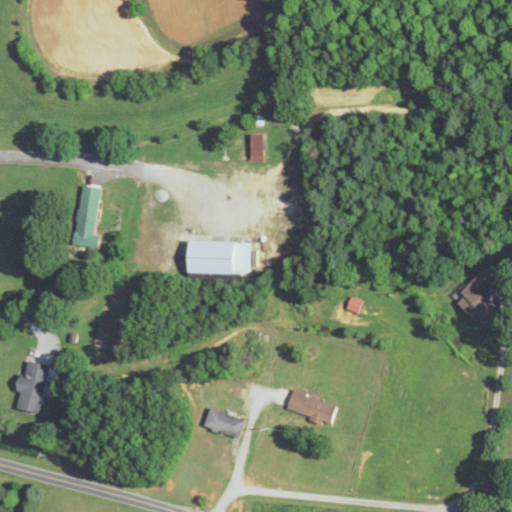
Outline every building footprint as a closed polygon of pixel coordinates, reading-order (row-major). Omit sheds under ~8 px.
[(257,158),(267,158),(267,133),(257,133),(257,158)] [(106,187),(87,185),(79,244),(103,248),(105,235),(99,234),(106,187)] [(195,273),(252,273),(252,241),(195,241),(195,273)] [(466,292),(470,296),(464,303),(484,323),(501,307),(488,293),(502,280),(491,268),(466,292)] [(52,366),(27,360),(17,407),(42,413),(52,366)] [(337,425),(343,404),(298,390),(292,411),(337,425)] [(210,428),(246,439),(252,420),(216,409),(210,428)]
